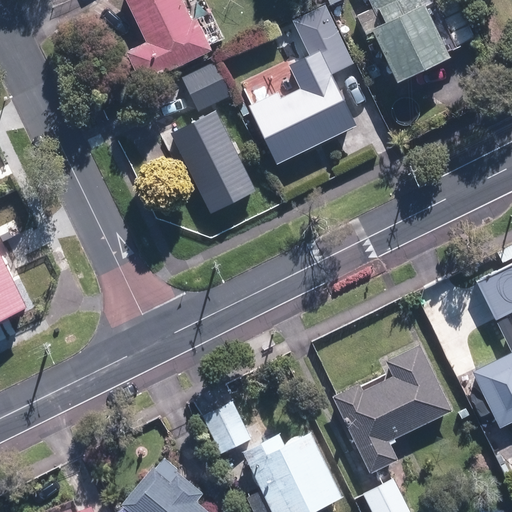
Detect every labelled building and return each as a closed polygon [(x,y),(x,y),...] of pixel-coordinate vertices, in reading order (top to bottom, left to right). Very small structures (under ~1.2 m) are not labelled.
[(192,19),(183,0),(128,0),(149,40),(128,50),(144,83),(213,49),(196,17),(192,19)] [(454,46),(432,0),(369,0),(372,6),(357,13),(366,33),(375,29),(398,79),(451,54),(448,49),(454,46)] [(436,0),(455,40),(470,33),(455,0),(436,0)] [(276,163),(357,124),(333,74),(353,64),(324,5),(293,20),(309,55),(289,64),(300,89),(281,98),(278,92),(248,105),(276,163)] [(199,110),(231,94),(215,60),(182,75),(199,110)] [(211,211),(255,188),(216,109),(171,132),(211,211)] [(0,252),(0,321),(27,309),(0,252)] [(511,311),(511,267),(478,283),(494,319),(511,311)] [(390,439),(453,409),(421,341),(385,358),(393,374),(363,387),(360,380),(333,393),(370,471),(399,457),(390,439)] [(511,352),(473,371),(499,424),(511,418),(511,352)] [(203,415),(220,450),(250,435),(234,400),(203,415)] [(305,511),(343,494),(310,428),(285,440),(279,429),(241,447),(247,458),(272,511),(305,511)] [(511,450),(500,457),(511,478),(511,450)] [(212,511),(196,499),(204,491),(179,470),(180,469),(164,456),(156,466),(154,464),(123,502),(125,504),(117,511),(212,511)] [(411,511),(394,475),(362,491),(372,511),(411,511)]
